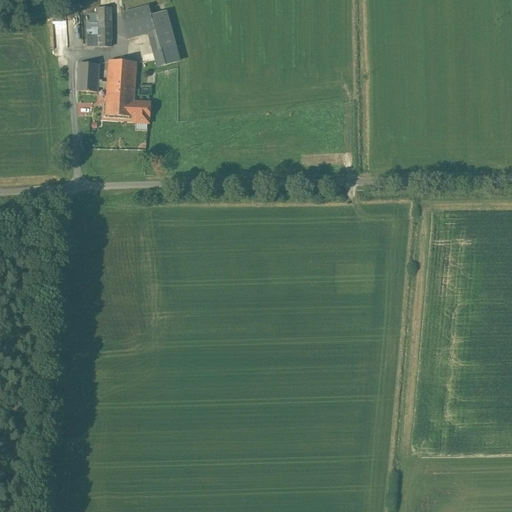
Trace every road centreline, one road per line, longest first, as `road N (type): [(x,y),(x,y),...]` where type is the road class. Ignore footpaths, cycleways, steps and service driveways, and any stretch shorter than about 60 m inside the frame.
road 1 (unclassified): [(0,192),(511,180)]
road 2 (track): [(45,511),(68,187)]
